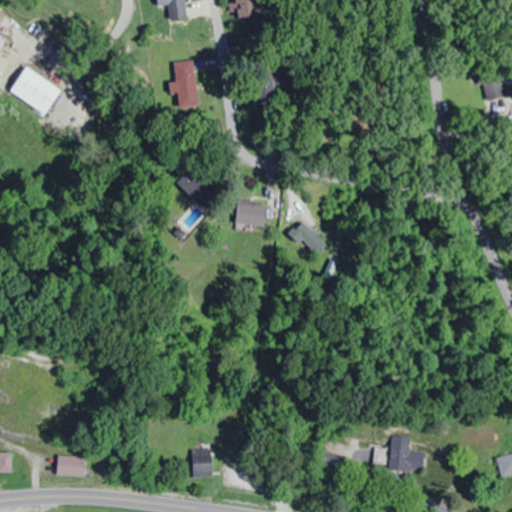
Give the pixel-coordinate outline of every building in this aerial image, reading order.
[(156,0),(157,5),(168,4),(170,19),(186,18),(184,0),(156,0)] [(235,0),(236,16),(256,15),(255,0),(235,0)] [(178,108),(198,105),(193,59),(172,62),(178,108)] [(45,114),(61,89),(25,65),(9,90),(45,114)] [(510,105),(499,69),(478,76),(489,111),(510,105)] [(190,200),(208,200),(208,179),(190,179),(190,200)] [(266,201),(237,199),(235,223),(265,225),(266,201)] [(289,235),(316,257),(328,242),(301,220),(289,235)] [(372,468),(423,471),(425,450),(373,448),(372,468)] [(0,472),(11,473),(12,452),(0,451),(0,472)] [(56,476),(84,476),(84,456),(56,456),(56,476)] [(511,476),(511,457),(500,463),(507,478),(511,476)] [(212,477),(212,459),(191,459),(191,477),(212,477)]
